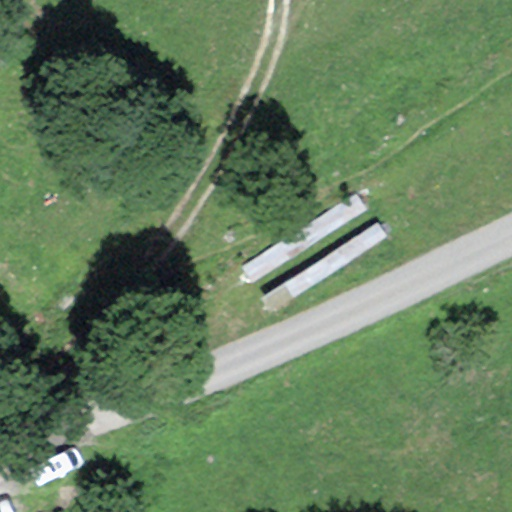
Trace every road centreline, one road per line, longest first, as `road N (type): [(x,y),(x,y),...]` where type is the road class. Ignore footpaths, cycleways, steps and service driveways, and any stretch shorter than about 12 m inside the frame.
road 1 (unclassified): [(511,242),(0,460)]
road 2 (track): [(142,278),(310,0)]
road 3 (track): [(142,278),(93,344),(0,432)]
